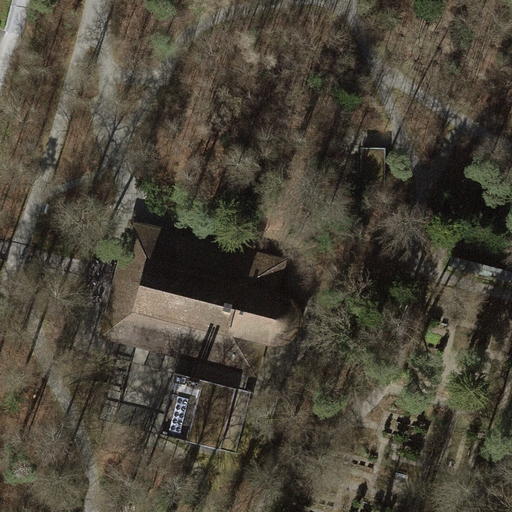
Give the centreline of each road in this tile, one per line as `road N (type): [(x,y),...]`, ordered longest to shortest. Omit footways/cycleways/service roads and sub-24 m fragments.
road 1 (track): [(24,0),(20,18),(87,37),(117,75),(139,78),(165,74),(185,38),(215,16),(290,0)]
road 2 (track): [(0,314),(95,0)]
road 3 (track): [(323,0),(347,12),(377,66),(511,149)]
